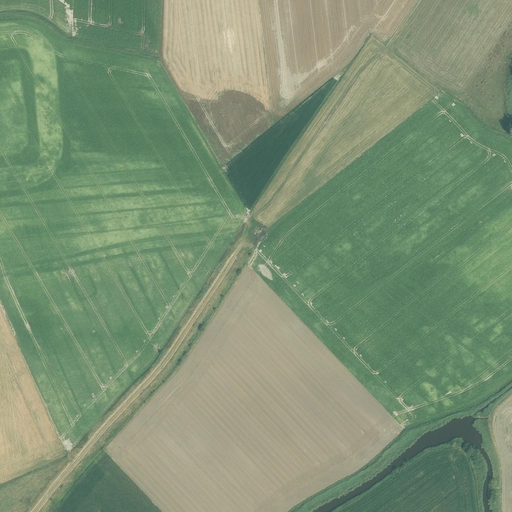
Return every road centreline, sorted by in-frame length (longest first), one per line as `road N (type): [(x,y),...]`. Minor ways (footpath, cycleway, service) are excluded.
road 1 (track): [(240,250),(172,353),(35,511)]
road 2 (track): [(247,221),(240,250),(257,250),(308,319)]
